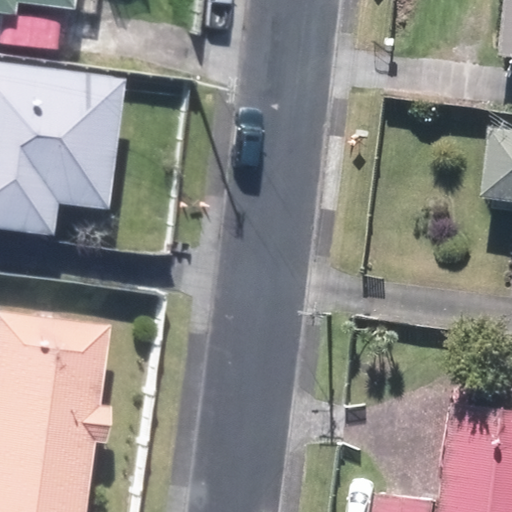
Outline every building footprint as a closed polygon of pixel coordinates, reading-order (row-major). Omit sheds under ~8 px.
[(0,0),(0,13),(12,14),(13,0),(41,0),(41,8),(80,11),(81,0),(0,0)] [(511,0),(500,0),(496,71),(511,71),(511,0)] [(0,224),(52,230),(56,196),(102,201),(117,68),(0,54),(0,224)] [(511,140),(486,138),(480,209),(511,212),(511,297),(511,314),(511,140)] [(110,400),(95,399),(103,317),(0,306),(0,511),(83,511),(91,436),(106,438),(110,400)] [(438,501),(378,495),(375,511),(511,511),(511,415),(448,409),(438,501)]
